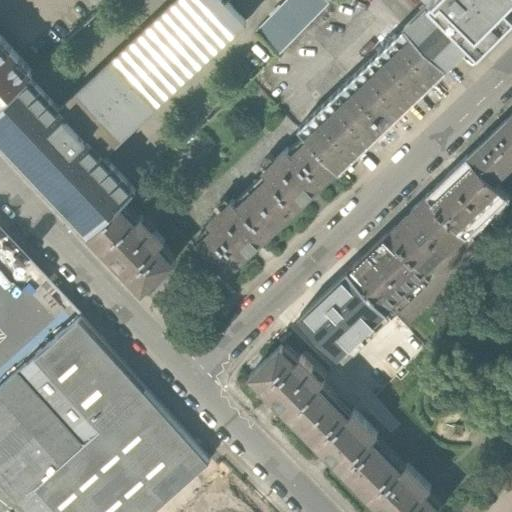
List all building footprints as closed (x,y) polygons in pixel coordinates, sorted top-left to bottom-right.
[(0,140),(88,235),(130,195),(139,187),(109,155),(248,21),(228,0),(174,0),(60,109),(30,77),(0,105),(0,140)] [(278,55),(331,0),(287,0),(256,33),(278,55)] [(511,0),(432,0),(429,4),(406,25),(446,65),(468,43),(479,54),(511,20),(511,12),(511,11),(506,6),(511,0)] [(406,25),(299,130),(307,137),(339,170),(446,65),(406,25)] [(0,105),(30,77),(32,75),(0,39),(0,105)] [(493,181),(511,163),(511,120),(508,116),(467,156),(493,181)] [(281,224),(339,170),(307,137),(292,150),(286,144),(262,168),(267,174),(251,192),(281,224)] [(507,195),(493,181),(467,156),(427,194),(465,234),(466,234),(507,195)] [(225,275),(281,224),(251,192),(238,204),(232,197),(206,221),(213,229),(196,244),(225,275)] [(426,271),(465,234),(427,194),(388,231),(426,271)] [(185,253),(130,195),(88,235),(143,292),(185,253)] [(426,271),(388,231),(348,269),(387,309),(426,271)] [(370,326),(387,309),(348,269),(300,315),(338,356),(355,340),(360,344),(374,331),(370,326)] [(79,314),(0,386),(0,489),(20,511),(150,511),(211,459),(79,314)] [(252,376),(303,429),(333,400),(319,385),(324,380),(302,356),(296,362),(281,346),(252,376)] [(303,429),(355,483),(385,453),(371,439),(377,434),(354,410),(349,416),(333,400),(303,429)] [(402,470),(385,453),(355,483),(383,511),(436,511),(439,509),(424,493),(430,488),(407,465),(402,470)] [(250,511),(220,479),(183,511),(250,511)] [(0,511),(20,511),(0,489),(0,511)]
